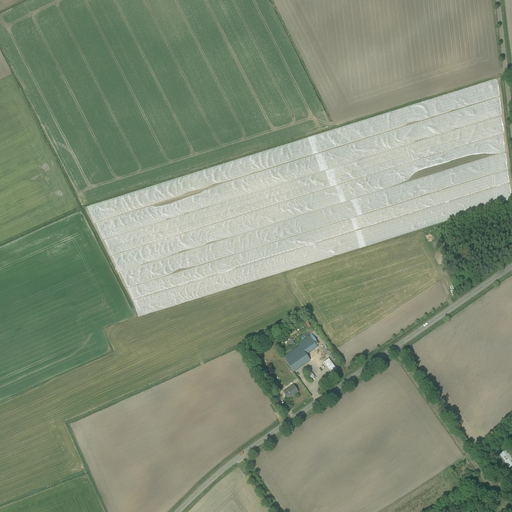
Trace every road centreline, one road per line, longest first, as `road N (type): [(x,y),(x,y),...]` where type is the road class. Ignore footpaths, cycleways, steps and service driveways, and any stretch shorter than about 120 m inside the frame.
road 1 (tertiary): [(177,511),(246,451),(511,266)]
road 2 (unclassified): [(511,131),(497,0)]
